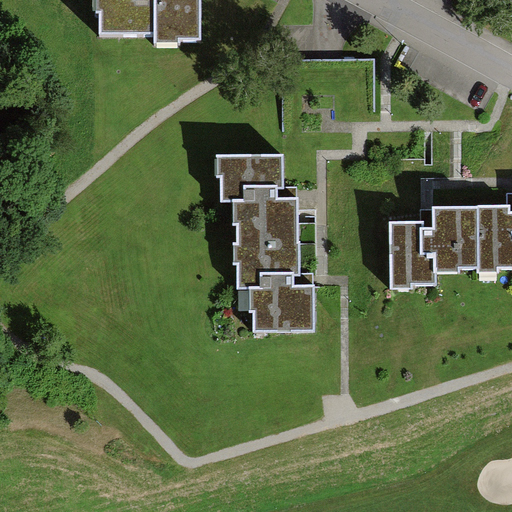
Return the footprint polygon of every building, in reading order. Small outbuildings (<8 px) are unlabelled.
[(107,0),(108,31),(164,30),(164,39),(212,38),(210,0),(107,0)] [(297,155),(233,155),(233,195),(241,195),(256,195),(256,180),(289,180),(297,180),(297,155)] [(256,195),(241,195),(241,286),(259,286),(271,286),(271,266),(299,266),(309,266),(309,194),(289,194),(289,180),(256,180),(256,195)] [(445,222),(431,221),(430,251),(443,251),(443,267),(484,268),(486,205),(445,204),(445,222)] [(511,205),(486,205),(484,268),(511,268),(511,205)] [(430,251),(431,221),(399,221),(397,283),(442,284),(443,267),(443,251),(430,251)] [(271,286),(259,286),(259,327),(323,327),(323,280),(299,280),(299,266),(271,266),(271,286)]
